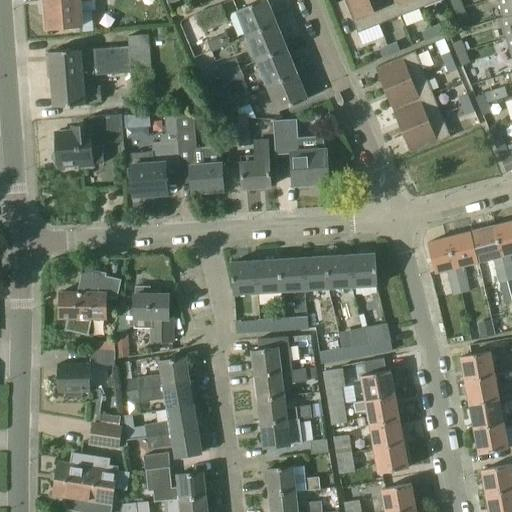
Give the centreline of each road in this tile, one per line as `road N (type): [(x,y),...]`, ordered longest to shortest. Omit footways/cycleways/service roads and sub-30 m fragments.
road 1 (residential): [(397,220),(458,511)]
road 2 (residential): [(233,511),(214,346),(225,320),(206,234)]
road 3 (residential): [(18,511),(20,245)]
road 4 (residential): [(20,245),(0,0)]
road 5 (residential): [(309,0),(397,220)]
road 6 (residential): [(206,234),(397,220)]
road 7 (residential): [(20,245),(206,234)]
